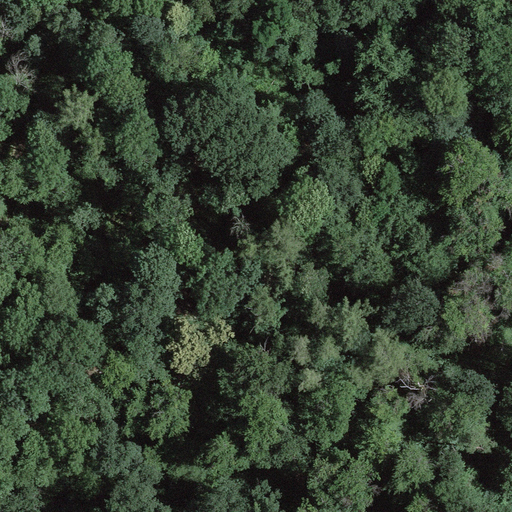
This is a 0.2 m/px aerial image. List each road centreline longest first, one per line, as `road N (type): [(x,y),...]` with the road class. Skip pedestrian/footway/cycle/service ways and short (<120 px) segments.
road 1 (track): [(0,446),(291,280),(511,132)]
road 2 (track): [(0,258),(72,0)]
